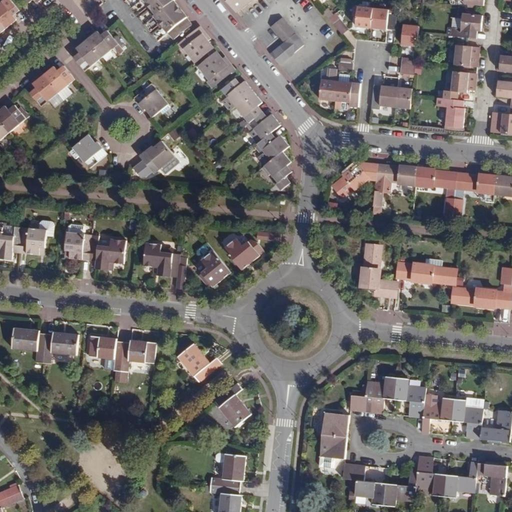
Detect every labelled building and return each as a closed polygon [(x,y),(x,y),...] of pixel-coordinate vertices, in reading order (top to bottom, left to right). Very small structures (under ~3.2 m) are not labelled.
[(0,0),(0,21),(6,29),(16,21),(12,16),(9,13),(15,7),(9,0),(0,0)] [(126,0),(138,14),(149,6),(150,8),(139,16),(150,30),(161,22),(163,24),(152,33),(159,41),(170,32),(175,39),(192,25),(186,18),(188,17),(174,0),(126,0)] [(225,0),(237,14),(253,0),(225,0)] [(356,26),(372,28),(374,8),(358,6),(358,7),(353,7),(353,12),(357,12),(357,15),(356,26)] [(9,13),(12,16),(18,11),(15,7),(9,13)] [(374,8),(372,28),(387,29),(388,24),(396,25),(398,12),(389,11),(389,9),(374,8)] [(456,37),(469,38),(478,39),(479,30),(479,26),(482,26),(483,15),(464,13),(462,28),(454,27),(453,36),(456,37)] [(329,19),(343,36),(350,30),(336,14),(329,19)] [(272,27),(284,43),(296,34),(283,18),(272,27)] [(418,47),(420,27),(404,25),(401,45),(418,47)] [(211,39),(201,26),(199,28),(209,41),(211,39)] [(199,28),(178,45),(183,51),(185,49),(196,63),(208,53),(213,49),(215,48),(209,41),(199,28)] [(87,40),(102,58),(118,44),(109,32),(102,38),(100,36),(97,32),(87,40)] [(296,34),(275,50),(285,63),(306,46),(296,34)] [(469,38),(456,37),(455,44),(457,44),(456,65),(470,66),(472,50),(468,49),(469,46),(468,46),(469,38)] [(102,58),(87,40),(75,50),(78,53),(81,56),(74,62),(83,73),(102,58)] [(511,48),(511,56),(504,55),(504,59),(500,58),(499,71),(511,72),(511,48)] [(275,50),(270,54),(280,67),(285,63),(275,50)] [(216,53),(211,57),(199,66),(210,79),(207,81),(213,88),(234,72),(223,58),(218,52),(216,53)] [(78,53),(72,59),(74,62),(81,56),(78,53)] [(236,70),(225,56),(223,58),(234,72),(236,70)] [(402,58),(401,66),(415,68),(416,64),(416,59),(402,58)] [(354,62),(351,62),(340,61),(339,70),(353,71),(354,62)] [(63,66),(56,72),(58,75),(65,69),(63,66)] [(415,68),(401,66),(400,74),(403,74),(410,75),(414,75),(415,68)] [(43,75),(58,94),(67,87),(74,80),(65,69),(58,75),(56,72),(52,68),(43,75)] [(444,99),(457,100),(458,93),(464,93),(464,90),(468,90),(470,73),(455,71),(452,92),(444,90),(444,99)] [(48,102),(58,94),(43,75),(31,85),(35,89),(37,92),(32,97),(41,108),(48,102)] [(335,101),(338,80),(325,79),(325,82),(321,82),(320,99),(335,101)] [(221,91),(234,108),(254,92),(245,80),(240,84),(237,87),(233,81),(221,91)] [(349,82),(338,80),(335,101),(335,109),(347,110),(350,108),(350,106),(359,107),(361,91),(352,91),(353,85),(349,85),(349,82)] [(511,106),(511,81),(498,81),(497,93),(500,93),(499,97),(511,98),(511,106)] [(144,100),(146,103),(143,106),(142,107),(152,120),(171,105),(161,93),(161,88),(158,85),(154,85),(153,83),(136,97),(140,102),(144,100)] [(381,105),(396,107),(398,91),(398,87),(374,84),(372,108),(380,109),(381,105)] [(67,87),(58,94),(64,101),(70,96),(71,97),(73,95),(73,93),(72,90),(70,91),(67,87)] [(401,91),(398,91),(396,107),(411,109),(413,89),(401,87),(401,91)] [(35,89),(29,93),(32,97),(37,92),(35,89)] [(254,92),(234,108),(248,124),(260,115),(254,109),(257,107),(263,102),(254,92)] [(64,101),(58,94),(48,102),(51,107),(50,108),(52,110),(54,110),(57,108),(56,107),(64,101)] [(459,101),(457,100),(444,99),(443,106),(449,107),(446,131),(463,133),(467,109),(464,109),(459,108),(459,101)] [(0,118),(11,132),(29,118),(24,112),(21,108),(19,106),(13,111),(11,108),(7,104),(0,110),(0,118)] [(511,106),(510,114),(505,113),(505,117),(502,117),(502,115),(492,114),(490,132),(511,134),(511,106)] [(254,109),(260,115),(263,113),(257,107),(254,109)] [(256,146),(262,141),(264,139),(269,136),(272,133),(282,125),(273,114),(267,119),(265,121),(260,115),(248,124),(250,127),(243,132),(255,147),(256,146)] [(0,140),(11,132),(0,118),(0,140)] [(82,140),(88,134),(86,131),(79,137),(82,140)] [(269,136),(274,142),(277,140),(272,133),(269,136)] [(93,140),(88,134),(82,140),(71,148),(73,150),(72,154),(75,158),(80,158),(89,170),(108,155),(97,142),(96,143),(93,146),(90,142),(93,140)] [(256,158),(264,167),(283,152),(289,146),(281,136),(277,140),(274,142),(269,136),(262,141),(256,146),(261,152),(262,153),(256,158)] [(162,142),(157,146),(159,148),(155,151),(153,149),(152,147),(139,157),(154,176),(167,166),(176,160),(176,159),(162,142)] [(255,147),(250,150),(255,157),(261,152),(256,146),(255,147)] [(291,162),(283,152),(264,167),(278,184),(276,185),(281,191),(290,183),(285,177),(289,175),(284,168),(286,166),(291,162)] [(180,165),(176,160),(167,166),(171,171),(180,165)] [(378,167),(359,165),(353,170),(355,172),(334,189),(342,198),(347,194),(348,196),(362,184),(364,186),(373,178),(377,178),(378,167)] [(289,175),(292,172),(286,166),(284,168),(289,175)] [(378,167),(377,178),(385,179),(386,168),(378,167)] [(407,186),(417,187),(419,168),(412,168),(411,170),(386,167),(386,168),(385,179),(389,179),(389,182),(407,183),(407,186)] [(448,198),(455,199),(458,176),(449,175),(449,174),(424,171),(424,169),(419,168),(417,187),(425,187),(425,185),(443,187),(443,185),(449,186),(448,198)] [(466,177),(458,176),(455,199),(454,215),(462,216),(465,187),(468,188),(468,190),(487,192),(487,194),(496,195),(497,177),(491,176),(491,178),(466,175),(466,177)] [(503,177),(497,177),(496,195),(504,196),(504,193),(511,194),(511,180),(503,179),(503,177)] [(381,207),(383,193),(376,192),(374,206),(381,207)] [(446,214),(454,215),(455,199),(448,198),(446,214)] [(41,225),(41,229),(48,230),(48,236),(55,237),(56,231),(55,224),(53,223),(44,222),(41,225)] [(0,225),(0,249),(1,250),(0,258),(13,259),(13,253),(21,254),(23,228),(16,227),(16,231),(15,235),(3,234),(3,230),(4,226),(0,225)] [(23,228),(21,254),(41,255),(42,247),(47,248),(48,236),(48,230),(41,229),(23,228)] [(258,239),(281,241),(282,235),(258,232),(258,239)] [(70,262),(90,264),(92,238),(67,235),(65,253),(71,254),(70,262)] [(92,238),(90,264),(98,264),(97,272),(110,273),(110,264),(115,265),(125,266),(127,242),(111,240),(111,244),(111,248),(99,247),(99,243),(100,238),(92,238)] [(238,238),(225,248),(232,256),(236,261),(243,270),(251,264),(249,262),(253,258),(255,260),(262,255),(250,241),(245,245),(238,238)] [(223,275),(226,277),(232,272),(209,242),(199,251),(198,254),(203,260),(203,261),(209,268),(199,276),(207,285),(209,286),(210,286),(212,284),(214,287),(221,281),(219,278),(223,275)] [(157,276),(178,278),(181,258),(181,254),(173,253),(160,252),(160,248),(161,244),(146,243),(143,266),(154,267),(158,268),(157,276)] [(380,248),(368,247),(367,257),(365,257),(363,279),(360,279),(359,289),(378,291),(379,284),(376,283),(380,248)] [(178,278),(178,285),(185,287),(188,259),(181,258),(178,278)] [(420,264),(414,263),(414,266),(399,263),(397,278),(412,279),(412,283),(422,283),(422,281),(445,283),(445,280),(455,282),(456,270),(420,266),(420,264)] [(378,291),(377,295),(384,297),(386,283),(379,282),(379,284),(378,291)] [(396,284),(386,283),(384,297),(395,298),(396,284)] [(494,307),(509,309),(511,296),(496,294),(496,291),(489,290),(488,293),(454,289),(453,301),(462,301),(462,304),(483,306),(483,309),(493,310),(494,307)] [(37,362),(44,363),(48,334),(41,333),(41,330),(15,328),(13,349),(38,351),(37,362)] [(48,334),(44,363),(51,364),(53,353),(78,355),(80,334),(54,332),(54,334),(48,334)] [(121,372),(124,342),(118,341),(118,339),(91,336),(89,357),(115,359),(113,371),(117,372),(121,372)] [(131,343),(124,342),(121,372),(117,372),(116,378),(127,379),(130,361),(155,364),(157,343),(132,340),(131,343)] [(211,363),(196,343),(179,357),(200,383),(224,364),(218,358),(211,363)] [(395,400),(398,378),(387,377),(386,383),(368,381),(366,397),(364,412),(373,412),(374,398),(395,400)] [(398,378),(395,400),(410,401),(409,416),(423,418),(425,403),(427,388),(409,386),(409,379),(398,378)] [(244,390),(239,384),(215,403),(236,429),(253,416),(237,396),(244,390)] [(351,410),(364,412),(366,397),(352,396),(351,410)] [(431,419),(454,421),(456,399),(444,398),(443,405),(425,403),(423,418),(422,433),(430,433),(431,419)] [(481,439),(482,426),(484,409),(485,400),(467,399),(467,401),(456,399),(454,421),(468,423),(466,438),(476,439),(481,439)] [(498,428),(482,426),(481,439),(498,441),(498,443),(511,445),(511,434),(511,411),(499,410),(498,428)] [(323,434),(348,437),(350,415),(325,412),(323,434)] [(348,437),(323,434),(320,456),(319,464),(334,465),(335,458),(346,459),(348,437)] [(213,487),(241,490),(242,483),(245,483),(248,458),(226,456),(221,455),(217,457),(217,462),(221,465),(225,465),(224,480),(212,479),(212,486),(213,487)] [(418,472),(416,486),(434,488),(433,496),(445,497),(448,475),(433,473),(435,458),(419,456),(418,472)] [(469,477),(448,475),(445,497),(456,498),(457,491),(476,493),(477,476),(479,463),(471,462),(469,477)] [(494,464),(479,463),(477,476),(492,477),(490,496),(506,497),(509,464),(494,462),(494,464)] [(344,478),(357,480),(359,465),(345,464),(344,478)] [(367,466),(359,465),(357,480),(355,495),(374,497),(373,504),(384,505),(387,483),(365,481),(367,466)] [(408,485),(387,483),(384,505),(396,506),(397,499),(414,501),(416,486),(418,472),(410,471),(408,485)] [(0,501),(22,492),(19,485),(0,492),(0,501)] [(241,497),(241,490),(213,487),(212,486),(211,494),(222,495),(220,511),(241,511),(244,497),(241,497)] [(22,492),(0,501),(0,511),(3,511),(2,509),(25,499),(22,492)]
